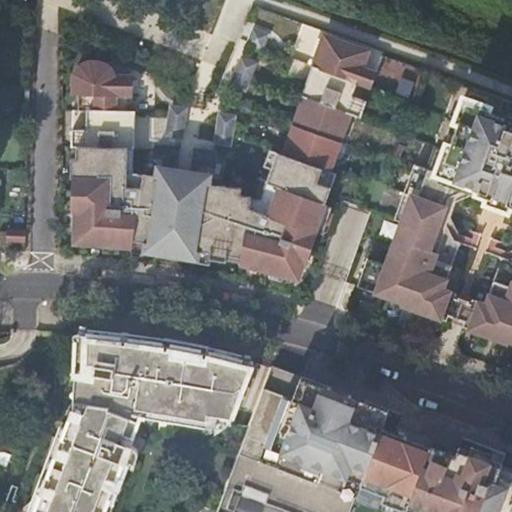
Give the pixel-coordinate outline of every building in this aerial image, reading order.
[(267,36),(253,30),(248,44),(261,50),(267,36)] [(79,66),(72,73),(72,95),(78,95),(77,111),(86,111),(86,130),(71,130),(70,147),(75,147),(75,159),(70,159),(69,178),(71,178),(70,212),(74,212),(73,243),(130,248),(132,241),(146,243),(145,250),(162,253),(163,246),(178,249),(177,255),(194,258),(195,252),(209,254),(208,260),(224,263),(225,256),(239,258),(238,265),(296,281),(302,264),(305,264),(316,235),(314,234),(330,189),(316,184),(321,171),(328,174),(350,115),(360,119),(366,103),(352,98),(357,85),(371,90),(376,74),(362,69),(367,55),(357,51),(350,46),(342,43),(333,42),(323,38),(301,98),(303,98),(282,156),(276,153),(265,184),(278,188),(267,216),(248,210),(250,198),(239,196),(240,190),(206,184),(207,178),(190,175),(189,181),(174,179),(175,172),(158,170),(157,176),(142,174),(140,188),(126,187),(127,149),(133,149),(134,112),(131,111),(132,76),(114,75),(109,67),(98,62),(88,62),(79,66)] [(255,65),(241,59),(231,86),(243,91),(255,65)] [(443,291),(459,246),(459,245),(453,242),(441,218),(448,200),(472,189),(477,191),(476,195),(511,207),(511,259),(508,262),(501,260),(501,261),(485,306),(472,301),(462,329),(508,346),(508,343),(511,344),(511,122),(487,113),(488,109),(462,100),(454,123),(457,125),(449,148),(445,147),(435,175),(413,167),(394,222),(400,224),(385,267),(367,261),(357,289),(401,305),(400,307),(446,323),(456,295),(443,291)] [(180,139),(185,110),(170,107),(166,136),(180,139)] [(229,146),(233,118),(219,115),(214,144),(229,146)] [(207,152),(194,150),(192,163),(212,167),(213,157),(206,155),(207,152)] [(459,245),(459,246),(475,251),(477,244),(458,237),(450,220),(454,205),(476,195),(477,191),(472,189),(448,200),(441,218),(453,242),(459,245)] [(6,240),(25,241),(26,230),(7,229),(6,240)] [(485,255),(501,261),(501,260),(508,262),(511,259),(511,252),(507,255),(488,248),(485,255)] [(85,333),(79,333),(76,333),(74,376),(80,376),(78,416),(72,416),(67,429),(36,511),(103,511),(125,456),(128,458),(131,459),(133,455),(134,447),(134,444),(132,443),(131,441),(139,419),(134,417),(136,411),(141,411),(218,416),(219,408),(234,409),(252,362),(250,362),(244,360),(210,352),(204,351),(165,345),(127,339),(120,338),(103,335),(85,333)] [(166,339),(165,342),(171,343),(179,345),(188,347),(196,348),(205,350),(210,351),(211,348),(166,339)] [(171,343),(165,342),(165,345),(204,351),(210,352),(210,351),(205,350),(196,348),(188,347),(179,345),(171,343)] [(272,364),(270,370),(298,380),(300,375),(272,364)] [(508,511),(511,503),(511,476),(498,471),(505,452),(462,436),(457,447),(397,425),(401,413),(300,375),(298,380),(270,370),(229,479),(244,485),(267,494),(264,502),(290,511),(508,511)] [(80,376),(74,376),(72,416),(78,416),(80,376)] [(233,416),(234,409),(219,408),(218,416),(233,416)] [(218,420),(218,416),(141,411),(140,415),(218,420)] [(35,510),(34,511),(36,511),(67,429),(63,427),(33,509),(35,510)] [(125,456),(103,511),(108,511),(128,458),(125,456)] [(244,511),(290,511),(264,502),(267,494),(244,485),(229,479),(225,489),(240,496),(236,509),(244,511)]
